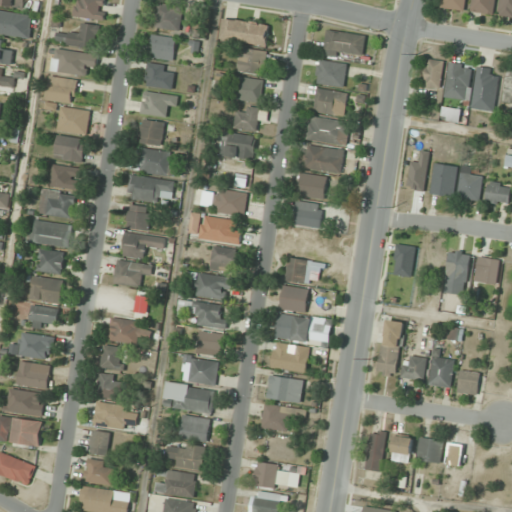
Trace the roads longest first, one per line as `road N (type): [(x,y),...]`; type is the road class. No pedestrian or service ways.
road 1 (residential): [(415,0),(333,511)]
road 2 (residential): [(127,0),(55,511)]
road 3 (residential): [(301,9),(225,511)]
road 4 (residential): [(511,45),(252,0)]
road 5 (residential): [(505,426),(350,401)]
road 6 (residential): [(511,233),(378,220)]
